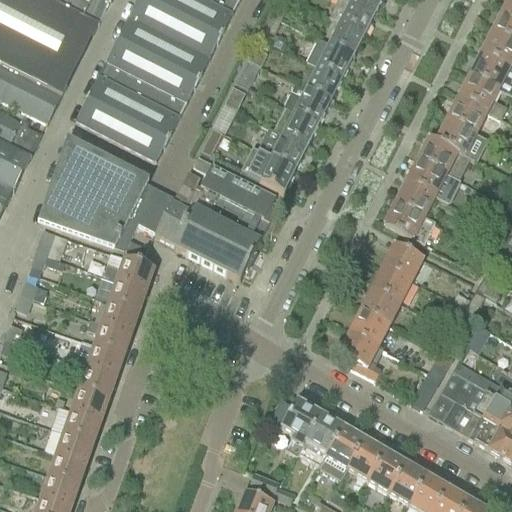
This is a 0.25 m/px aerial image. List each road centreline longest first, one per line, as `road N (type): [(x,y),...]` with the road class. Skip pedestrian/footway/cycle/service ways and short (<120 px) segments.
road 1 (residential): [(253,346),(430,0)]
road 2 (residential): [(58,133),(158,185),(253,0)]
road 3 (residential): [(253,346),(173,302),(97,511)]
road 4 (residential): [(511,498),(253,346)]
road 5 (residential): [(196,511),(253,346)]
road 6 (residential): [(0,292),(58,133)]
road 7 (residential): [(58,133),(125,0)]
